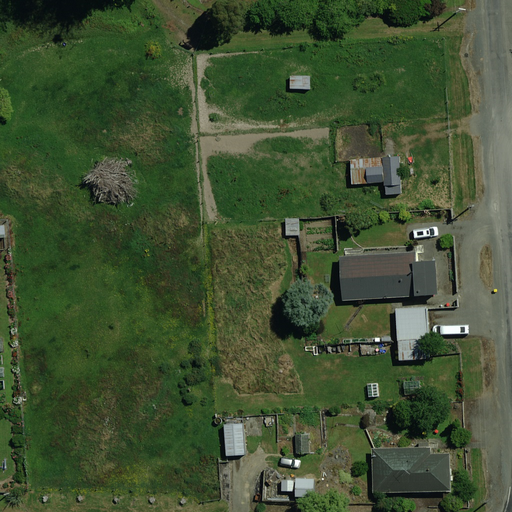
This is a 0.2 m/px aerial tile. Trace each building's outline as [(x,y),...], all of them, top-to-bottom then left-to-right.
[(317,79),(290,76),(288,93),(315,96),(317,79)] [(353,160),(355,185),(385,183),(386,195),(405,193),(403,157),(353,160)] [(303,217),(286,218),(286,238),(304,238),(303,217)] [(340,264),(341,305),(439,301),(438,266),(420,267),(420,261),(340,264)] [(435,308),(394,310),(396,366),(437,364),(435,308)] [(249,428),(225,429),(226,461),(250,460),(249,428)] [(451,454),(371,454),(371,498),(451,498),(451,454)] [(284,484),(284,496),(299,496),(299,504),(322,504),(322,484),(284,484)]
